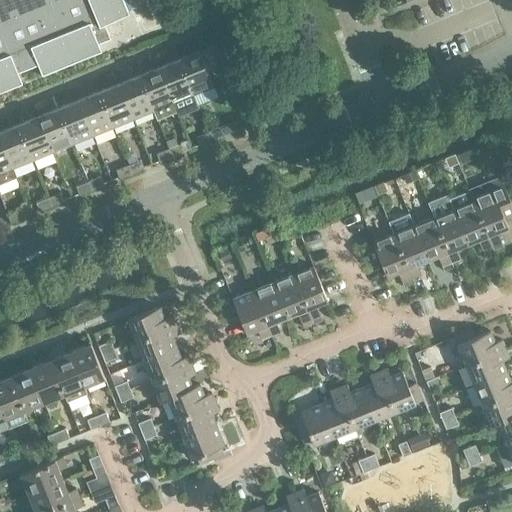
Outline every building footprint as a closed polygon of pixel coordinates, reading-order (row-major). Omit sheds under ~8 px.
[(0,0),(0,92),(22,84),(17,73),(38,65),(42,76),(101,52),(98,44),(110,39),(105,24),(129,14),(122,0),(0,0)] [(178,59),(193,95),(214,86),(199,51),(178,59)] [(158,67),(177,112),(179,116),(199,108),(193,95),(178,59),(158,67)] [(138,76),(153,111),(157,120),(177,112),(158,67),(138,76)] [(309,76),(318,72),(316,67),(307,70),(309,76)] [(118,84),(133,119),(153,111),(138,76),(118,84)] [(98,92),(113,128),(133,119),(118,84),(98,92)] [(78,100),(93,136),(113,128),(98,92),(78,100)] [(58,108),(73,144),(93,136),(78,100),(58,108)] [(38,116),(53,152),(73,144),(58,108),(38,116)] [(18,125),(33,160),(53,152),(38,116),(18,125)] [(0,132),(0,137),(13,169),(33,160),(18,125),(0,132)] [(209,133),(212,141),(224,136),(221,128),(209,133)] [(212,141),(209,133),(196,138),(200,146),(212,141)] [(0,184),(16,177),(13,169),(0,137),(0,184)] [(169,149),(172,157),(184,152),(181,144),(169,149)] [(172,157),(169,149),(156,154),(160,162),(172,157)] [(129,165),(132,173),(144,169),(140,160),(129,165)] [(132,173),(129,165),(116,170),(120,178),(132,173)] [(508,227),(504,217),(511,213),(511,203),(501,176),(468,189),(469,191),(491,246),(501,242),(497,232),(508,227)] [(88,182),(92,190),(104,185),(100,177),(88,182)] [(92,190),(88,182),(76,187),(79,195),(92,190)] [(453,209),(467,244),(478,239),(482,249),(491,246),(469,191),(449,199),(453,209)] [(48,198),(52,206),(64,201),(60,193),(48,198)] [(52,206),(48,198),(36,203),(39,211),(52,206)] [(433,217),(451,262),(461,258),(457,248),(467,244),(453,209),(433,217)] [(7,215),(11,223),(23,218),(19,210),(7,215)] [(413,225),(427,260),(438,256),(442,266),(451,262),(433,217),(413,225)] [(393,234),(407,270),(411,278),(421,274),(417,264),(427,260),(413,225),(393,234)] [(373,242),(387,276),(398,272),(402,282),(411,278),(407,270),(393,234),(373,242)] [(314,266),(313,266),(292,274),(311,319),(321,315),(317,305),(328,301),(314,266)] [(273,283),(287,317),(298,313),(302,323),(311,319),(292,274),(273,283)] [(252,291),(267,327),(270,336),(281,331),(276,321),(287,317),(273,283),(252,291)] [(233,299),(247,334),(258,329),(262,339),(270,336),(267,327),(252,291),(233,299)] [(160,307),(128,320),(136,340),(175,324),(172,316),(165,318),(160,307)] [(144,360),(176,347),(172,337),(179,334),(175,324),(136,340),(144,360)] [(454,336),(454,337),(465,364),(504,347),(501,339),(494,342),(489,330),(474,336),(471,329),(454,336)] [(102,354),(114,349),(111,341),(98,346),(102,354)] [(69,352),(84,387),(104,378),(90,343),(69,352)] [(152,380),(191,364),(188,355),(181,358),(176,347),(144,360),(152,380)] [(473,383),(505,370),(501,360),(508,357),(504,347),(465,364),(473,383)] [(114,349),(102,354),(105,362),(117,357),(114,349)] [(50,360),(64,395),(84,387),(69,352),(50,360)] [(30,368),(44,403),(64,395),(50,360),(30,368)] [(167,397),(192,387),(188,377),(195,374),(191,364),(152,380),(161,401),(168,399),(167,397)] [(10,376),(24,411),(44,403),(30,368),(10,376)] [(366,385),(379,418),(400,409),(388,377),(391,375),(388,368),(370,375),(372,383),(366,385)] [(481,403),(511,390),(511,380),(510,382),(505,370),(473,383),(481,403)] [(416,383),(408,386),(402,371),(391,375),(388,377),(400,409),(423,400),(416,383)] [(0,380),(0,409),(4,419),(24,411),(10,376),(0,380)] [(429,390),(430,389),(442,385),(438,376),(426,381),(429,390)] [(118,394),(130,388),(127,381),(114,386),(118,394)] [(167,397),(168,399),(176,418),(215,402),(212,393),(204,396),(200,384),(192,387),(167,397)] [(322,403),(335,435),(357,426),(344,394),(350,391),(348,384),(329,391),(332,399),(322,403)] [(379,418),(366,385),(350,391),(344,394),(357,426),(379,418)] [(130,388),(118,394),(121,402),(134,397),(130,388)] [(497,420),(511,414),(511,390),(481,403),(490,425),(497,422),(497,420)] [(184,438),(216,425),(212,414),(219,411),(215,402),(176,418),(184,438)] [(294,418),(296,423),(304,442),(311,439),(313,444),(335,435),(322,403),(300,411),(302,415),(294,418)] [(441,420),(454,415),(451,408),(439,413),(441,420)] [(95,416),(100,426),(110,422),(106,412),(95,416)] [(511,414),(497,420),(497,422),(505,441),(511,438),(511,414)] [(454,415),(441,420),(445,429),(458,424),(454,415)] [(100,426),(95,416),(87,419),(91,429),(100,426)] [(141,432),(154,426),(150,418),(138,423),(141,432)] [(200,464),(224,454),(221,447),(224,445),(216,425),(184,438),(192,459),(197,457),(200,464)] [(154,426),(141,432),(144,439),(157,434),(154,426)] [(56,432),(60,442),(70,438),(66,428),(56,432)] [(60,442),(56,432),(47,436),(51,446),(60,442)] [(410,442),(414,453),(425,449),(420,438),(410,442)] [(398,444),(402,456),(403,457),(411,454),(406,441),(398,444)] [(16,448),(20,458),(30,454),(26,444),(16,448)] [(465,458),(478,452),(475,445),(462,450),(465,458)] [(20,458),(16,448),(7,452),(11,462),(20,458)] [(469,466),(481,461),(478,452),(465,458),(469,466)] [(369,456),(374,468),(379,466),(374,454),(369,456)] [(93,469),(103,464),(99,455),(89,459),(93,469)] [(374,468),(369,456),(358,460),(363,473),(374,468)] [(55,459),(21,473),(29,494),(64,480),(55,459)] [(103,464),(93,469),(97,478),(107,474),(103,464)] [(319,473),(323,485),(335,480),(331,468),(319,473)] [(36,511),(41,511),(81,496),(78,488),(68,492),(64,480),(29,494),(36,511)] [(294,492),(302,511),(326,511),(318,491),(306,496),(303,489),(294,492)] [(277,508),(278,511),(302,511),(294,492),(285,496),(288,503),(277,508)] [(109,508),(119,504),(115,495),(105,499),(109,508)] [(76,511),(75,508),(85,505),(81,496),(41,511),(76,511)]
